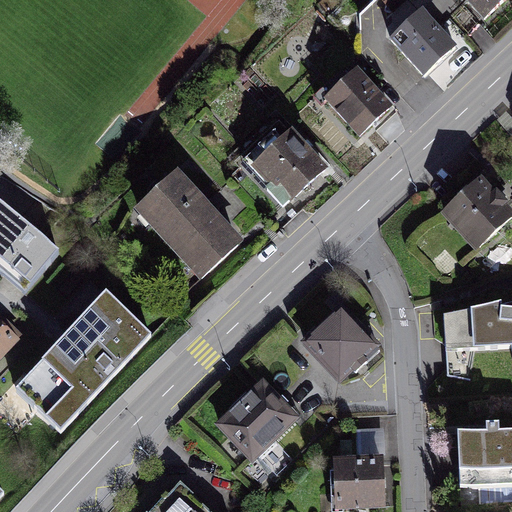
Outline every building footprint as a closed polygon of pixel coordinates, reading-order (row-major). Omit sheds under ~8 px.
[(466,0),(437,0),(423,14),(438,31),(469,2),(466,0)] [(471,0),(469,2),(486,21),(508,0),(471,0)] [(423,14),(392,43),(425,78),(455,50),(438,31),(423,14)] [(345,140),(375,115),(346,81),(316,106),(345,140)] [(254,171),(283,205),(317,175),(287,142),(254,171)] [(217,216),(178,174),(159,192),(141,209),(210,283),(247,248),(217,216)] [(506,227),(473,191),(435,226),(467,262),(506,227)] [(61,259),(0,205),(0,274),(27,297),(61,259)] [(157,345),(98,290),(7,388),(66,442),(157,345)] [(511,309),(462,312),(466,373),(511,370),(511,309)] [(0,360),(19,340),(0,322),(0,360)] [(385,370),(341,326),(303,364),(347,408),(385,370)] [(300,442),(262,401),(215,445),(253,486),(300,442)] [(359,459),(386,458),(384,432),(358,434),(359,459)] [(511,436),(459,440),(463,506),(511,503),(511,436)] [(383,511),(384,459),(333,459),(333,511),(383,511)] [(192,511),(167,491),(147,511),(192,511)] [(0,493),(0,511),(1,511),(10,503),(0,493)]
